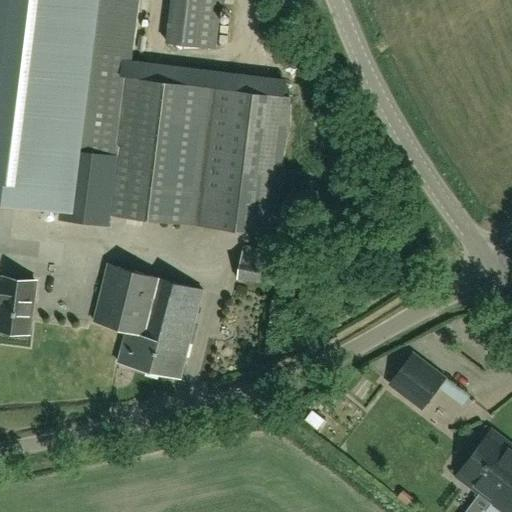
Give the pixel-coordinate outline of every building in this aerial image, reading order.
[(40,0),(34,46),(14,201),(65,208),(64,214),(60,213),(59,215),(110,221),(111,213),(272,234),(289,98),(115,76),(124,0),(40,0)] [(172,0),(167,43),(216,49),(222,0),(172,0)] [(17,5),(9,99),(26,101),(35,7),(17,5)] [(207,67),(175,69),(176,84),(207,83),(207,67)] [(287,287),(293,254),(243,246),(237,279),(287,287)] [(182,378),(197,325),(205,291),(108,265),(94,320),(129,330),(121,362),(148,369),(148,372),(162,376),(163,373),(182,378)] [(0,329),(28,332),(34,281),(3,277),(2,279),(0,278),(0,329)] [(421,410),(447,377),(413,352),(388,385),(421,410)] [(448,425),(473,396),(452,378),(427,407),(448,425)] [(511,511),(511,446),(491,430),(456,476),(504,511),(511,511)]
